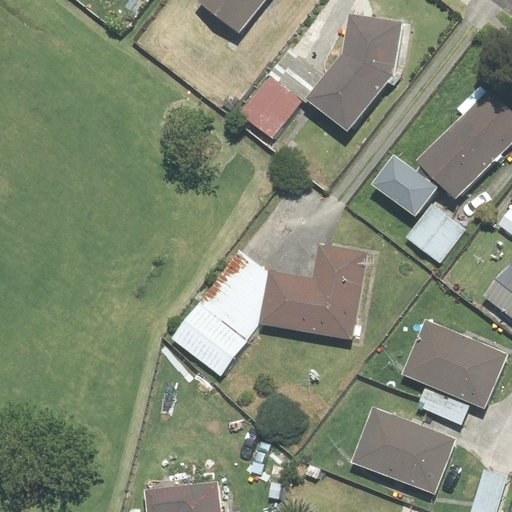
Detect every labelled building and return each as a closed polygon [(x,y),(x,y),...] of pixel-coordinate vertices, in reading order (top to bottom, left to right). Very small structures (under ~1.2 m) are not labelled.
[(207,0),(206,1),(249,35),(277,0),(207,0)] [(361,135),(406,77),(414,23),(360,15),(354,55),(318,102),(361,135)] [(511,103),(500,92),(428,163),(467,201),(511,156),(511,103)] [(407,158),(385,188),(428,220),(414,238),(449,264),(473,232),(442,208),(454,192),(407,158)] [(277,272),(268,327),(361,343),(376,255),(327,246),(321,279),(277,272)] [(511,267),(489,296),(511,314),(511,267)] [(511,353),(436,321),(413,376),(495,411),(511,372),(511,353)] [(382,410),(361,465),(444,496),(465,441),(382,410)] [(499,511),(509,477),(489,471),(478,511),(499,511)] [(229,511),(226,484),(154,492),(156,511),(229,511)]
